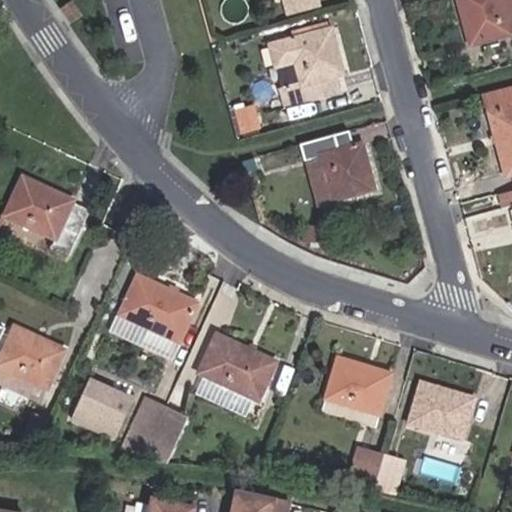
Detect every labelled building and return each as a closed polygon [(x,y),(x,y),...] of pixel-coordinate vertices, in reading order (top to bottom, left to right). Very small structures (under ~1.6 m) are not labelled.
[(456,0),(469,44),(511,33),(501,0),(456,0)] [(69,22),(79,16),(70,2),(60,8),(69,22)] [(326,95),(322,78),(334,74),(341,72),(329,28),(271,44),(288,105),(326,95)] [(326,95),(339,91),(334,74),(322,78),(326,95)] [(505,174),(511,172),(511,175),(511,85),(484,93),(489,112),(505,174)] [(260,133),(253,107),(232,112),(238,139),(260,133)] [(337,149),(333,135),(301,144),(309,171),(321,168),(330,201),(373,188),(360,143),(337,149)] [(309,171),(318,204),(330,201),(321,168),(309,171)] [(90,210),(23,178),(5,215),(54,238),(50,248),(67,256),(90,210)] [(511,192),(497,196),(501,209),(511,205),(511,192)] [(196,305),(136,277),(118,315),(120,316),(177,341),(179,342),(196,305)] [(171,356),(177,341),(120,316),(113,331),(171,356)] [(63,350),(15,328),(10,338),(3,335),(6,330),(0,327),(0,350),(4,352),(0,360),(0,365),(46,387),(63,350)] [(217,335),(201,372),(206,374),(253,397),(257,399),(274,362),(217,335)] [(389,373),(340,359),(327,398),(377,414),(389,373)] [(0,383),(39,402),(46,387),(0,365),(0,383)] [(244,417),(253,397),(206,374),(196,394),(244,417)] [(72,420),(115,440),(133,402),(90,382),(72,420)] [(411,423),(429,428),(460,438),(473,399),(422,383),(411,423)] [(146,398),(122,447),(144,457),(167,408),(146,398)] [(373,427),(377,414),(327,398),(323,412),(373,427)] [(167,460),(187,417),(167,408),(144,457),(167,460)] [(34,413),(16,451),(34,451),(49,419),(34,413)] [(425,442),(456,452),(460,438),(429,428),(425,442)] [(383,455),(357,446),(345,488),(363,492),(371,494),(383,455)] [(393,499),(405,460),(383,455),(371,494),(393,499)] [(287,511),(289,505),(239,495),(235,511),(287,511)] [(195,511),(196,510),(154,501),(152,511),(195,511)]
